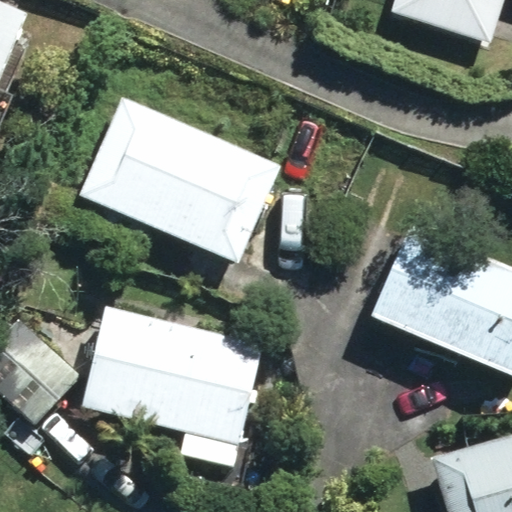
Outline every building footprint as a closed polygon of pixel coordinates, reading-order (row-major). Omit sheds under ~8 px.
[(495,0),(386,0),(379,24),(478,55),(495,0)] [(0,55),(11,31),(0,26),(0,55)] [(66,211),(225,277),(267,176),(108,110),(66,211)] [(356,333),(506,398),(511,383),(511,285),(399,236),(356,333)] [(166,469),(222,480),(249,356),(89,320),(66,423),(171,447),(166,469)] [(0,359),(0,397),(32,427),(72,383),(21,336),(0,359)] [(511,511),(511,443),(417,470),(428,511),(511,511)]
